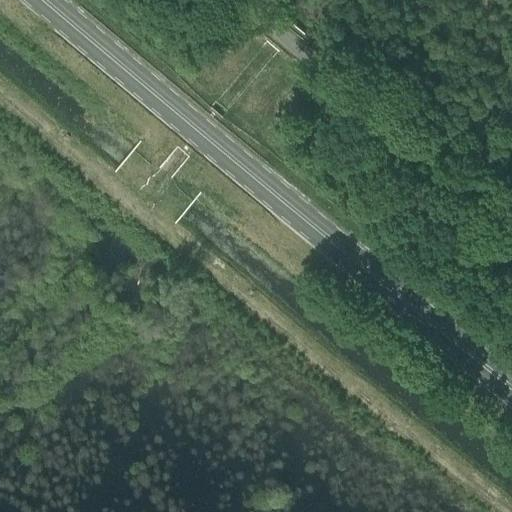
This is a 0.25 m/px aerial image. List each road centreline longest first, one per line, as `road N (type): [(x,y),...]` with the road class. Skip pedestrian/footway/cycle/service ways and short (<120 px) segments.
road 1 (track): [(508,511),(0,92)]
road 2 (primary): [(511,388),(43,0)]
road 3 (unclassified): [(511,228),(242,0)]
